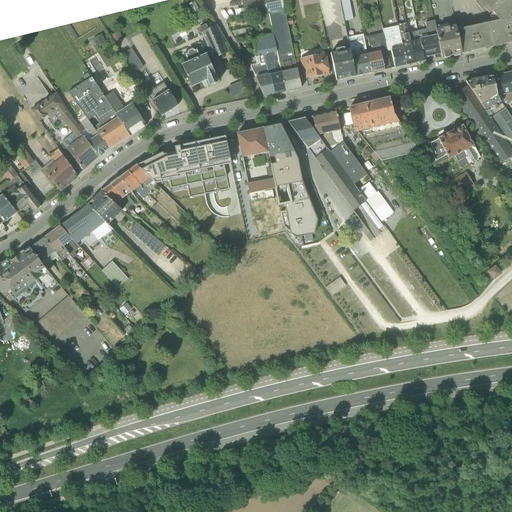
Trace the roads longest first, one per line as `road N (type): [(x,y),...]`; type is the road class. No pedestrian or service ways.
road 1 (primary): [(511,346),(347,374),(136,425),(0,473)]
road 2 (primary): [(0,498),(274,418),(511,373)]
road 3 (residential): [(0,250),(148,143),(262,109)]
road 4 (residential): [(262,109),(511,56)]
road 5 (residential): [(262,109),(203,0)]
